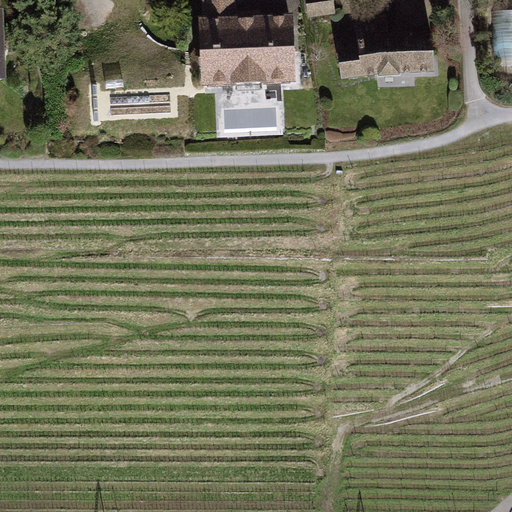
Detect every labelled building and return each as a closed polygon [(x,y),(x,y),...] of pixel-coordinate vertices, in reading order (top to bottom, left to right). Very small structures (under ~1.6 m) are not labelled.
[(199,0),(200,17),(189,18),(192,91),(292,88),(290,24),(240,25),(239,0),(199,0)] [(325,0),(302,0),(304,19),(327,18),(325,0)] [(11,18),(0,18),(0,81),(13,81),(11,18)] [(352,41),(331,42),(333,84),(434,80),(433,37),(384,39),(384,19),(351,21),(352,41)] [(153,33),(97,35),(99,88),(155,86),(153,33)]
